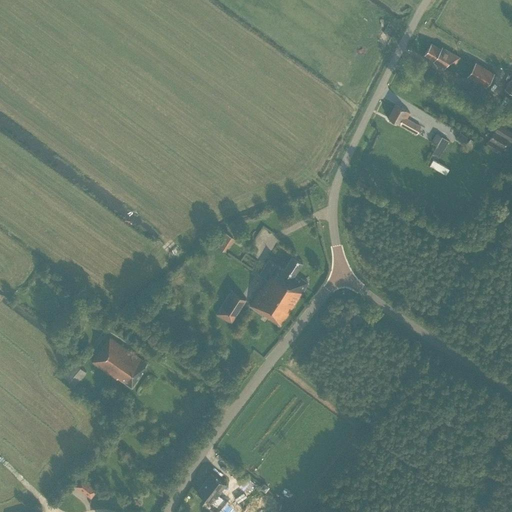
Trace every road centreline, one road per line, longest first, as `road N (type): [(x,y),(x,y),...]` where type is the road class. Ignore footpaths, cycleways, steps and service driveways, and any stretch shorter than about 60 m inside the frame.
road 1 (unclassified): [(170,511),(205,448),(343,272)]
road 2 (unclassified): [(343,272),(333,230),(341,165),(426,0)]
road 3 (unclassified): [(511,386),(403,321),(343,272)]
